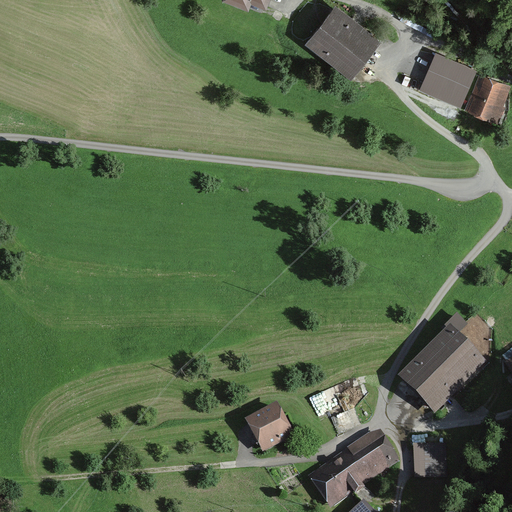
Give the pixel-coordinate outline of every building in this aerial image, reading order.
[(265,0),(217,0),(217,2),(240,11),(244,2),(262,9),(265,0)] [(373,44),(329,7),(298,43),(342,80),(373,44)] [(508,92),(479,78),(464,112),(492,126),(508,92)] [(475,361),(449,331),(396,378),(420,408),(475,361)] [(292,438),(273,406),(240,425),(258,457),(292,438)] [(401,464),(383,435),(307,482),(325,511),(401,464)] [(372,511),(363,502),(352,511),(372,511)]
